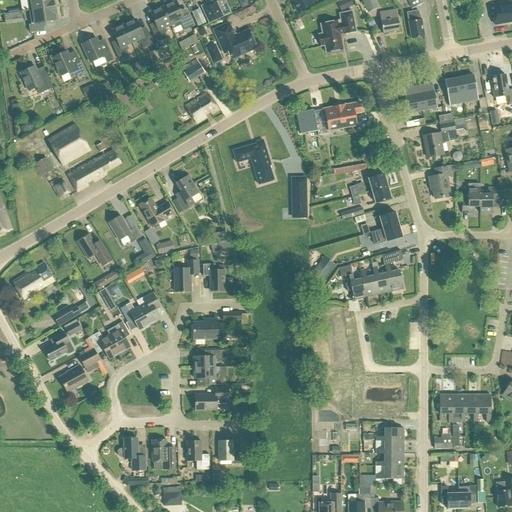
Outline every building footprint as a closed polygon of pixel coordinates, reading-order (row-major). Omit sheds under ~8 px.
[(27,0),(29,11),(53,7),(52,0),(27,0)] [(168,5),(162,8),(170,25),(172,30),(181,26),(183,31),(194,26),(188,13),(182,16),(180,12),(176,2),(175,2),(174,0),(167,3),(168,5)] [(290,0),(296,13),(313,5),(310,0),(290,0)] [(342,12),(354,6),(351,0),(346,0),(338,4),(342,12)] [(362,0),(368,13),(378,9),(373,0),(362,0)] [(422,5),(419,0),(406,0),(412,10),(422,5)] [(210,23),(222,17),(215,1),(203,7),(210,23)] [(494,25),(511,22),(511,1),(491,5),(494,25)] [(323,14),(337,8),(336,4),(321,10),(323,14)] [(53,7),(29,11),(31,25),(28,25),(29,33),(42,31),(41,23),(56,21),(53,7)] [(170,25),(162,8),(150,14),(155,24),(157,28),(151,30),(157,43),(167,38),(165,33),(167,32),(165,28),(170,25)] [(396,18),(394,10),(381,13),(382,20),(381,20),(383,34),(399,30),(397,17),(396,18)] [(419,12),(418,12),(418,11),(406,13),(408,22),(407,22),(410,39),(424,37),(421,20),(419,12)] [(343,50),(340,38),(341,37),(343,34),(343,33),(355,31),(351,12),(339,14),(340,21),(320,25),(322,34),(318,35),(320,47),(324,46),(325,53),(343,50)] [(136,20),(124,26),(132,43),(137,41),(139,45),(141,44),(143,49),(153,45),(148,32),(142,34),(140,30),(136,20)] [(237,36),(234,35),(228,24),(213,31),(224,54),(229,51),(232,58),(239,55),(240,56),(256,48),(248,31),(246,32),(245,31),(241,33),(240,35),(237,36)] [(132,43),(124,26),(112,31),(116,41),(118,45),(113,48),(119,60),(129,56),(127,50),(128,50),(127,45),(132,43)] [(103,57),(106,64),(113,60),(107,48),(101,51),(97,43),(95,38),(81,45),(90,63),(103,57)] [(205,47),(212,63),(222,59),(215,43),(205,47)] [(0,48),(0,55),(11,51),(9,46),(0,48)] [(157,50),(153,52),(157,62),(162,60),(157,50)] [(71,60),(67,51),(58,56),(57,54),(50,57),(54,65),(54,64),(60,78),(69,74),(72,80),(85,73),(78,57),(71,60)] [(180,64),(172,68),(174,73),(182,68),(180,64)] [(190,83),(205,74),(199,64),(184,73),(190,83)] [(53,88),(47,74),(39,78),(36,71),(34,67),(20,73),(28,91),(36,88),(39,94),(53,88)] [(137,69),(135,70),(137,76),(145,72),(142,67),(137,69)] [(469,76),(467,76),(463,77),(459,78),(463,99),(464,103),(478,100),(474,75),(469,76)] [(511,90),(507,91),(505,75),(489,78),(493,99),(504,97),(505,103),(511,102),(511,90)] [(456,79),(451,80),(448,80),(445,81),(449,106),(464,103),(463,99),(459,78),(456,79)] [(153,82),(146,87),(149,91),(156,86),(153,82)] [(432,83),(426,84),(422,85),(418,86),(422,107),(423,111),(437,108),(432,83)] [(92,85),(82,90),(86,98),(96,94),(92,85)] [(418,86),(410,88),(407,88),(403,89),(408,114),(423,111),(422,107),(418,86)] [(109,87),(102,90),(105,95),(112,92),(109,87)] [(218,111),(207,93),(197,99),(185,106),(196,124),(205,118),(203,116),(209,113),(210,115),(218,111)] [(360,102),(323,109),(323,110),(327,131),(357,125),(354,114),(362,113),(360,102)] [(313,110),(295,113),(300,134),(317,131),(313,111),(313,110)] [(323,110),(313,112),(318,135),(328,133),(327,131),(323,110)] [(492,125),(499,124),(497,111),(490,112),(492,125)] [(427,158),(443,155),(440,144),(457,141),(455,130),(466,129),(464,119),(439,124),(441,134),(423,137),(427,158)] [(22,127),(20,128),(22,132),(27,133),(29,132),(32,130),(33,127),(32,124),(26,122),(23,124),(22,127)] [(62,166),(90,151),(75,125),(47,140),(62,166)] [(271,166),(263,140),(256,143),(257,145),(233,152),(236,164),(249,160),(257,187),(272,183),(267,167),(271,166)] [(100,153),(106,150),(102,143),(97,147),(100,153)] [(503,168),(502,150),(489,151),(491,169),(503,168)] [(120,163),(113,151),(95,162),(94,160),(67,176),(77,193),(88,187),(86,184),(91,180),(93,184),(105,177),(102,173),(120,163)] [(462,156),(460,154),(458,152),(456,152),(453,153),(452,155),(452,158),(453,160),(455,162),(458,162),(460,161),(462,159),(462,156)] [(40,177),(53,171),(46,158),(34,165),(40,177)] [(17,167),(22,179),(30,175),(25,164),(17,167)] [(349,166),(333,169),(335,175),(351,172),(350,171),(349,166)] [(450,197),(446,178),(452,177),(450,166),(434,169),(436,177),(429,178),(430,187),(432,187),(434,200),(450,197)] [(371,190),(387,186),(384,174),(368,178),(371,190)] [(59,199),(71,192),(62,176),(49,184),(59,199)] [(180,192),(175,196),(177,199),(184,211),(193,205),(201,200),(198,194),(187,177),(175,184),(180,192)] [(387,186),(371,190),(374,203),(391,198),(387,186)] [(350,189),(352,196),(358,194),(356,187),(350,189)] [(293,202),(293,209),(294,209),(297,209),(304,209),(305,209),(307,209),(307,202),(307,190),(307,188),(305,188),(301,188),(295,188),(293,188),(293,202)] [(479,189),(479,208),(479,214),(492,214),(492,207),(498,207),(498,201),(501,201),(504,199),(504,190),(498,190),(498,188),(487,188),(487,195),(480,195),(480,189),(479,189)] [(479,208),(479,189),(467,189),(467,196),(461,196),(461,212),(468,212),(468,214),(472,214),(472,208),(479,208)] [(358,194),(352,196),(353,198),(345,200),(347,207),(354,205),(354,206),(361,204),(358,194)] [(0,234),(12,230),(0,197),(0,234)] [(156,210),(150,199),(138,206),(151,228),(163,221),(173,214),(167,203),(156,210)] [(343,220),(364,214),(362,207),(341,213),(343,220)] [(382,229),(398,225),(394,213),(379,217),(382,229)] [(103,216),(90,220),(91,225),(105,221),(103,216)] [(129,231),(120,217),(108,224),(118,241),(126,237),(131,244),(141,238),(135,228),(129,231)] [(359,237),(364,236),(363,234),(370,233),(367,225),(361,226),(362,231),(358,232),(359,237)] [(398,225),(382,229),(386,241),(401,237),(398,225)] [(352,234),(352,226),(341,227),(342,250),(357,249),(356,233),(352,234)] [(220,241),(228,240),(226,232),(218,233),(220,241)] [(94,245),(88,236),(77,243),(87,260),(95,255),(102,267),(111,261),(99,242),(94,245)] [(156,256),(148,243),(141,248),(149,261),(156,256)] [(219,243),(211,245),(213,253),(221,251),(219,243)] [(164,244),(157,245),(159,254),(166,252),(164,244)] [(199,259),(199,251),(191,251),(191,259),(199,259)] [(174,293),(190,292),(189,276),(197,276),(197,262),(187,262),(187,270),(173,270),(174,293)] [(52,276),(44,263),(34,269),(36,272),(29,276),(28,273),(12,283),(23,302),(45,289),(41,283),(52,276)] [(331,272),(321,264),(313,275),(323,283),(331,272)] [(223,292),(223,271),(223,266),(221,265),(214,265),(202,265),(202,277),(209,277),(209,292),(223,292)] [(386,274),(391,292),(403,289),(399,271),(390,273),(389,265),(384,266),(386,274)] [(351,291),(353,301),(366,298),(362,279),(361,279),(353,282),(351,274),(349,266),(338,268),(340,277),(347,276),(349,283),(345,284),(346,292),(351,291)] [(140,268),(124,277),(128,284),(144,275),(140,268)] [(386,274),(378,276),(376,268),(372,269),(374,277),(378,295),(391,292),(386,274)] [(374,277),(366,278),(364,270),(359,271),(361,279),(362,279),(366,298),(378,295),(374,277)] [(169,293),(168,271),(156,271),(156,293),(169,293)] [(107,284),(113,281),(109,275),(104,278),(107,284)] [(90,309),(94,306),(78,279),(75,281),(86,300),(85,301),(90,309)] [(114,283),(105,288),(109,296),(114,293),(113,291),(117,288),(114,283)] [(102,301),(109,297),(106,291),(99,295),(102,301)] [(139,307),(149,325),(159,319),(154,310),(159,307),(152,294),(142,299),(145,304),(139,307)] [(125,298),(118,301),(121,307),(127,304),(125,298)] [(149,325),(139,307),(133,310),(129,304),(119,309),(128,325),(133,322),(138,331),(149,325)] [(51,315),(57,326),(79,313),(75,307),(70,310),(67,306),(51,315)] [(322,311),(325,325),(343,322),(340,308),(322,311)] [(242,321),(242,314),(242,313),(223,313),(223,322),(242,321)] [(192,340),(216,339),(216,320),(207,320),(207,323),(192,324),(192,340)] [(69,337),(82,330),(77,322),(65,329),(69,337)] [(108,336),(118,354),(129,348),(124,339),(123,337),(128,334),(121,322),(116,325),(107,331),(109,335),(108,336)] [(345,335),(343,322),(325,325),(327,339),(345,335)] [(50,361),(66,352),(63,346),(68,343),(63,332),(52,338),(55,344),(43,350),(50,361)] [(108,360),(118,354),(108,336),(102,340),(98,333),(87,339),(91,346),(93,349),(95,352),(102,349),(103,350),(108,360)] [(348,349),(345,335),(327,339),(330,353),(348,349)] [(78,358),(84,370),(100,361),(97,355),(96,355),(93,349),(78,358)] [(350,363),(348,349),(330,353),(330,355),(332,367),(350,363)] [(193,368),(213,368),(213,362),(226,361),(226,351),(203,351),(203,357),(193,357),(193,368)] [(66,393),(87,381),(79,366),(69,371),(70,372),(58,378),(66,393)] [(222,386),(221,378),(219,378),(219,368),(213,368),(193,368),(193,380),(196,379),(197,386),(222,386)] [(511,381),(502,395),(511,402),(511,381)] [(361,403),(361,385),(347,385),(347,403),(359,403),(361,403)] [(375,403),(375,385),(361,385),(361,403),(363,403),(373,403),(375,403)] [(389,403),(389,385),(375,385),(375,403),(377,403),(387,403),(389,403)] [(389,385),(389,403),(391,403),(403,403),(403,385),(389,385)] [(194,411),(216,410),(215,404),(227,404),(227,388),(214,389),(214,395),(194,395),(194,411)] [(446,422),(451,422),(452,395),(439,395),(439,421),(446,421),(446,422)] [(452,395),(451,422),(464,422),(464,414),(464,395),(452,395)] [(477,414),(477,395),(464,395),(464,414),(472,414),(472,422),(477,422),(477,414)] [(477,395),(477,414),(486,414),(485,422),(489,422),(490,395),(477,395)] [(355,436),(366,436),(366,423),(355,423),(355,436)] [(384,441),(403,441),(403,428),(383,428),(383,437),(376,437),(376,441),(384,442),(384,441)] [(423,434),(424,449),(435,448),(434,433),(423,434)] [(441,449),(452,449),(452,438),(450,438),(441,438),(441,449)] [(137,446),(136,439),(122,439),(123,450),(120,450),(118,452),(118,456),(120,458),(123,458),(123,459),(130,459),(131,471),(145,470),(144,456),(145,456),(145,446),(137,446)] [(166,448),(165,440),(150,441),(151,462),(165,462),(165,470),(174,469),(173,447),(166,448)] [(241,464),(241,450),(241,449),(231,447),(231,441),(218,441),(218,461),(230,461),(230,465),(241,464)] [(403,454),(403,441),(384,441),(384,442),(384,450),(375,449),(375,454),(384,454),(403,454)] [(200,455),(200,442),(185,442),(186,461),(195,461),(195,471),(208,470),(208,455),(200,455)] [(403,466),(403,454),(384,454),(384,462),(375,462),(375,466),(384,467),(384,466),(403,466)] [(340,457),(324,455),(324,463),(339,465),(340,457)] [(428,462),(428,470),(439,471),(440,462),(428,462)] [(403,466),(384,466),(384,467),(384,475),(375,475),(375,478),(392,479),(403,479),(403,466)] [(497,508),(511,506),(510,493),(511,493),(511,478),(503,479),(504,490),(495,491),(497,508)] [(477,480),(477,504),(485,504),(485,492),(484,492),(484,480),(477,480)] [(363,511),(363,509),(369,509),(369,498),(369,486),(358,486),(358,495),(355,495),(355,503),(348,503),(348,511),(363,511)] [(458,493),(458,509),(469,509),(469,504),(474,504),(474,486),(468,486),(468,493),(458,493)] [(458,509),(458,493),(447,493),(446,487),(440,487),(440,505),(446,505),(447,509),(458,509)] [(172,494),(164,494),(164,506),(172,505),(172,494)] [(318,511),(341,511),(341,494),(329,494),(329,503),(318,503),(318,511)] [(369,509),(369,511),(401,511),(401,502),(377,502),(377,498),(369,498),(369,509)]
